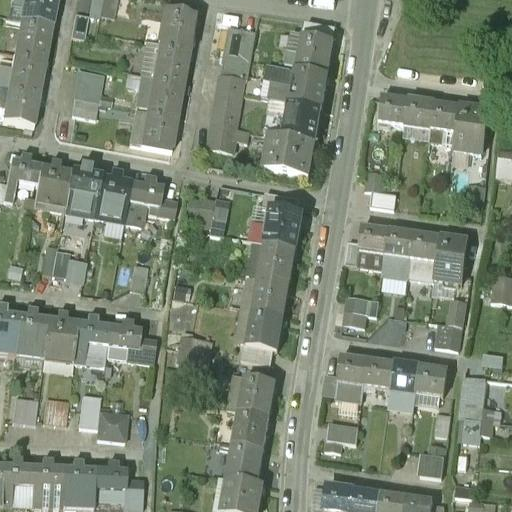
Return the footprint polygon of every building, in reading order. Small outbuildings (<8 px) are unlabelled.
[(56,0),(24,0),(20,26),(51,31),(56,0)] [(92,0),(88,24),(98,27),(103,0),(92,0)] [(117,0),(103,0),(100,21),(113,23),(117,0)] [(195,22),(164,16),(158,50),(189,56),(195,22)] [(88,22),(75,19),(70,42),(84,45),(88,22)] [(51,31),(20,26),(14,60),(44,65),(51,31)] [(304,30),(303,41),(333,47),(336,36),(304,30)] [(220,81),(244,85),(249,67),(236,65),(241,35),(230,34),(220,81)] [(254,37),(241,35),(236,65),(249,67),(254,37)] [(333,47),(302,41),(299,57),(287,55),(284,69),(296,71),(296,75),(327,81),(333,47)] [(189,56),(158,50),(152,83),(183,89),(189,56)] [(44,65),(14,60),(12,73),(0,71),(0,91),(8,93),(38,99),(44,65)] [(327,81),(296,75),(295,81),(290,80),(291,76),(268,72),(265,85),(273,87),(270,105),(289,109),(321,115),(327,81)] [(102,80),(79,76),(74,105),(97,109),(102,80)] [(244,85),(220,81),(218,96),(242,101),(244,85)] [(183,89),(152,83),(146,117),(177,123),(183,89)] [(38,99),(8,93),(2,127),(32,133),(38,99)] [(242,101),(218,96),(215,112),(236,116),(239,116),(242,101)] [(408,107),(381,103),(377,128),(404,131),(408,107)] [(97,109),(74,105),(71,120),(96,124),(98,109),(97,109)] [(433,110),(408,107),(404,131),(430,135),(433,110)] [(321,115),(289,109),(287,123),(267,120),(263,139),(268,140),(283,143),(283,142),(315,148),(321,115)] [(459,114),(433,110),(430,135),(428,149),(453,152),(454,152),(459,114)] [(236,116),(215,112),(212,130),(233,132),(236,116)] [(486,117),(459,113),(459,114),(454,152),(453,152),(453,157),(480,161),(486,117)] [(177,123),(146,117),(140,151),(170,157),(177,123)] [(233,132),(212,130),(207,154),(231,157),(235,133),(233,132)] [(283,142),(283,143),(268,140),(262,174),(309,182),(315,148),(283,142)] [(511,157),(499,156),(498,167),(511,169),(511,157)] [(18,169),(9,167),(6,186),(37,191),(40,173),(27,170),(29,163),(19,162),(18,169)] [(59,169),(49,167),(48,174),(40,173),(37,191),(33,213),(63,218),(67,197),(70,178),(58,176),(59,169)] [(89,174),(78,172),(77,180),(70,178),(67,197),(96,202),(100,184),(88,181),(89,174)] [(383,179),(367,177),(366,186),(382,189),(383,179)] [(118,180),(109,178),(107,185),(100,184),(96,202),(127,208),(130,189),(117,187),(118,180)] [(153,186),(144,184),(142,191),(130,189),(127,208),(158,214),(161,195),(152,193),(153,186)] [(382,189),(366,186),(364,196),(372,197),(370,212),(392,215),(394,200),(385,199),(386,189),(382,189)] [(484,193),(468,191),(466,200),(483,202),(484,193)] [(67,197),(63,218),(93,223),(96,202),(67,197)] [(297,204),(264,198),(261,214),(270,216),(294,220),(297,204)] [(483,202),(466,200),(465,210),(482,212),(483,202)] [(96,202),(94,226),(102,228),(103,219),(124,222),(127,208),(96,202)] [(199,205),(188,203),(183,228),(194,231),(199,205)] [(148,212),(147,219),(174,225),(177,208),(160,205),(158,214),(148,212)] [(214,207),(199,205),(194,231),(210,233),(214,207)] [(230,210),(214,207),(210,233),(208,241),(224,243),(230,210)] [(144,212),(127,208),(124,230),(140,233),(144,212)] [(294,220),(270,216),(264,250),(295,256),(301,222),(294,220)] [(388,236),(362,232),(359,248),(358,258),(385,261),(388,236)] [(414,239),(388,236),(385,261),(410,265),(414,239)] [(440,243),(414,239),(410,265),(435,268),(440,243)] [(466,247),(440,243),(435,268),(433,288),(460,291),(466,247)] [(359,248),(347,246),(343,270),(357,272),(358,262),(357,262),(358,258),(359,248)] [(295,256),(264,250),(258,283),(289,289),(295,256)] [(45,251),(41,279),(51,281),(55,257),(55,253),(45,251)] [(69,259),(55,257),(51,281),(50,283),(64,285),(69,259)] [(382,281),(408,284),(433,288),(435,268),(410,265),(385,261),(358,258),(357,262),(358,262),(357,272),(383,276),(382,281)] [(116,265),(104,262),(99,289),(112,291),(116,265)] [(144,299),(148,275),(135,272),(130,297),(144,299)] [(505,284),(494,282),(492,296),(504,297),(505,284)] [(289,289),(258,283),(252,317),(283,322),(289,289)] [(189,292),(175,289),(172,301),(187,305),(189,292)] [(504,297),(492,296),(491,309),(502,310),(504,297)] [(511,297),(504,297),(502,310),(511,311),(511,297)] [(450,306),(446,322),(462,324),(465,308),(450,306)] [(363,310),(346,308),(345,317),(362,319),(363,310)] [(367,320),(375,321),(376,311),(363,310),(362,319),(367,320)] [(0,312),(0,339),(14,341),(17,322),(4,320),(5,313),(0,312)] [(26,316),(25,323),(17,322),(14,341),(12,362),(42,366),(47,326),(35,324),(36,317),(26,316)] [(283,322),(252,317),(246,351),(272,355),(277,356),(283,322)] [(362,319),(345,317),(343,331),(366,334),(367,320),(362,319)] [(55,327),(47,326),(42,366),(73,370),(77,329),(65,328),(66,320),(56,319),(55,327)] [(430,321),(429,328),(440,330),(441,322),(430,321)] [(462,324),(446,322),(445,331),(461,334),(462,324)] [(96,324),(86,323),(85,330),(77,329),(73,370),(83,371),(85,350),(105,352),(108,333),(95,331),(96,324)] [(120,334),(108,333),(105,352),(105,364),(152,370),(154,349),(137,347),(138,337),(129,335),(130,328),(120,327),(120,334)] [(461,334),(445,331),(437,330),(433,353),(458,357),(461,334)] [(0,360),(12,362),(14,341),(0,339),(0,360)] [(192,343),(179,341),(177,356),(189,357),(192,343)] [(192,343),(189,357),(209,361),(212,347),(192,343)] [(85,350),(83,371),(102,373),(105,364),(105,352),(85,350)] [(246,351),(243,350),(240,367),(269,372),(272,355),(246,351)] [(189,357),(177,356),(174,368),(186,371),(189,357)] [(209,361),(189,357),(186,371),(207,375),(209,361)] [(367,366),(342,362),(339,385),(337,405),(361,409),(362,396),(363,396),(364,391),(367,366)] [(393,370),(367,366),(364,391),(390,395),(393,370)] [(419,373),(393,370),(390,395),(387,413),(413,417),(415,398),(419,373)] [(446,377),(419,373),(415,398),(442,402),(446,377)] [(275,389),(244,383),(238,417),(269,423),(275,389)] [(323,403),(337,405),(339,385),(325,384),(323,403)] [(486,386),(463,385),(458,425),(465,426),(481,428),(483,414),(486,386)] [(37,405),(11,402),(9,427),(35,430),(37,405)] [(82,402),(78,434),(96,435),(99,404),(82,402)] [(67,408),(44,405),(42,429),(65,432),(67,408)] [(494,416),(483,414),(481,428),(493,429),(494,416)] [(269,423),(238,417),(231,452),(262,458),(269,423)] [(126,421),(99,418),(96,445),(123,448),(126,421)] [(449,422),(439,421),(435,441),(446,443),(449,422)] [(481,428),(465,426),(463,449),(479,450),(480,441),(481,428)] [(493,429),(481,428),(480,441),(491,442),(493,429)] [(357,435),(327,432),(326,447),(341,449),(355,450),(357,435)] [(341,449),(325,448),(324,457),(340,459),(341,449)] [(445,453),(429,451),(428,461),(444,463),(445,453)] [(262,458),(231,452),(225,486),(230,487),(231,486),(256,491),(256,490),(262,458)] [(444,463),(428,461),(420,460),(417,484),(442,487),(444,463)] [(10,473),(2,472),(1,492),(32,493),(32,474),(20,473),(20,465),(11,465),(10,473)] [(41,466),(41,474),(32,474),(32,493),(62,494),(63,475),(50,474),(51,467),(41,466)] [(81,468),(71,467),(71,475),(63,475),(62,494),(93,496),(93,476),(81,475),(81,468)] [(106,469),(106,476),(93,476),(93,496),(124,497),(124,483),(124,477),(115,477),(116,469),(106,469)] [(124,497),(123,511),(141,511),(143,484),(124,483),(124,497)] [(256,491),(231,486),(230,487),(225,511),(258,511),(262,492),(256,490),(256,491)] [(0,511),(17,511),(30,511),(32,493),(1,492),(0,510),(0,511)] [(456,492),(454,505),(469,507),(476,508),(478,495),(456,492)] [(30,511),(60,511),(62,494),(32,493),(30,511)] [(352,511),(354,496),(328,493),(325,511),(352,511)] [(60,511),(91,511),(93,496),(62,494),(60,511)] [(91,511),(123,511),(124,497),(93,496),(91,511)] [(378,511),(380,500),(354,496),(352,511),(378,511)] [(404,511),(406,503),(380,500),(378,511),(404,511)] [(431,511),(432,507),(406,503),(404,511),(431,511)]
